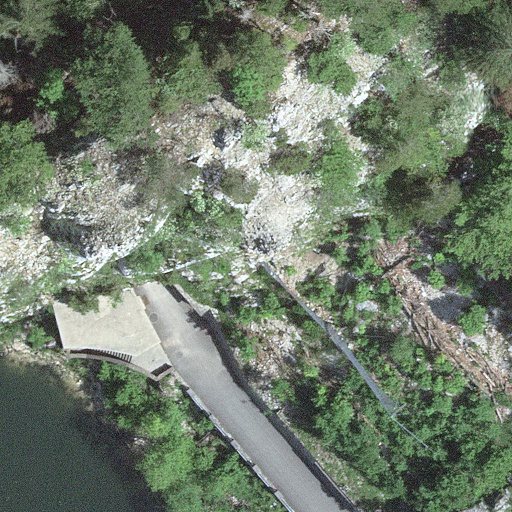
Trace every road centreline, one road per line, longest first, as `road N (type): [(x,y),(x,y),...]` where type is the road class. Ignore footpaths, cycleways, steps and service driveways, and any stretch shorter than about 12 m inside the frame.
road 1 (track): [(169,275),(259,422),(328,511)]
road 2 (track): [(169,275),(0,168)]
